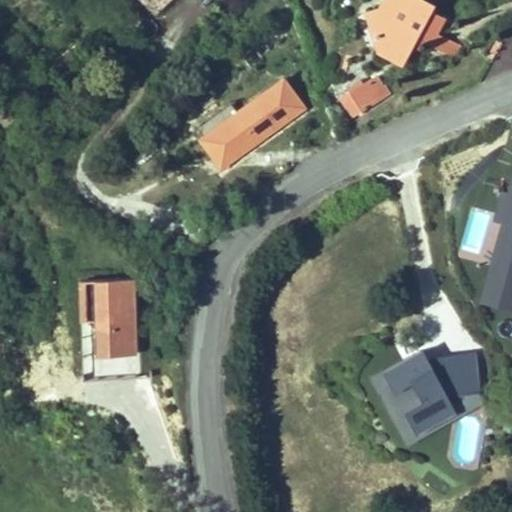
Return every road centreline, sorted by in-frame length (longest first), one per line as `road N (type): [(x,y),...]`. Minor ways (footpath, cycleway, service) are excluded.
road 1 (residential): [(511,87),(344,156),(291,185),(245,230),(214,287),(207,342),(207,412),(224,511)]
road 2 (unknown): [(476,101),(445,192),(486,338)]
